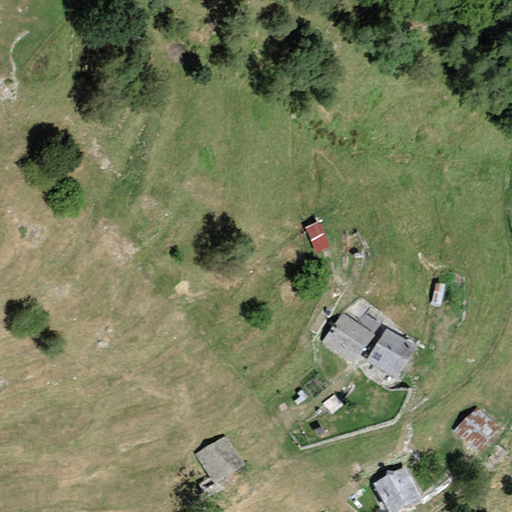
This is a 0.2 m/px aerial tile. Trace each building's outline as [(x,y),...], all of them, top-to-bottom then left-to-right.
[(319,215),(307,219),(315,243),(327,239),(319,215)] [(373,336),(343,315),(323,343),(353,364),(373,336)] [(415,347),(386,330),(368,361),(397,378),(415,347)] [(500,430),(477,408),(455,431),(478,453),(500,430)] [(243,465),(225,437),(197,455),(214,483),(243,465)] [(396,511),(421,498),(404,468),(374,485),(389,511),(396,511)]
